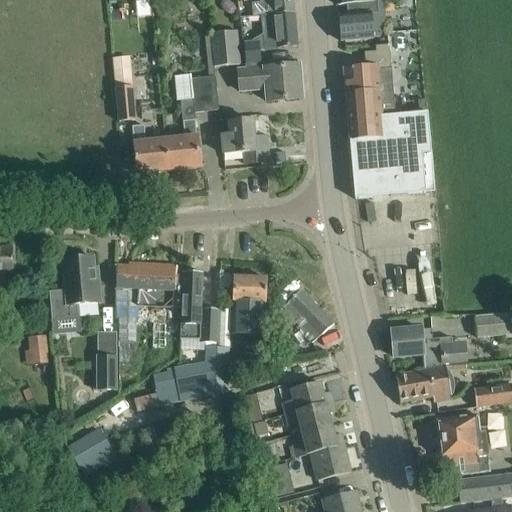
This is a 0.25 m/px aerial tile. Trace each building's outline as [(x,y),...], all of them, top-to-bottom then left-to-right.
[(253,9),(252,5),(252,0),(239,0),(241,10),(253,9)] [(252,5),(253,9),(254,18),(268,17),(295,14),(293,0),(266,0),(267,3),(252,5)] [(377,3),(347,6),(348,16),(339,17),(341,42),(373,39),(371,15),(378,14),(377,3)] [(295,14),(268,17),(272,50),(298,48),(295,14)] [(242,63),(241,43),(240,35),(212,39),(215,71),(243,69),(242,63)] [(252,44),(244,44),(246,64),(251,64),(259,63),(259,51),(258,43),(252,44)] [(365,69),(343,71),(355,200),(373,199),(425,194),(425,191),(434,191),(427,114),(395,117),(389,47),(376,47),(376,53),(364,54),(365,69)] [(116,89),(132,88),(129,60),(113,61),(116,89)] [(296,60),(276,62),(259,63),(251,64),(252,72),(241,73),(243,93),(266,91),(267,102),(302,99),(299,67),(297,67),(296,60)] [(184,138),(165,140),(168,173),(200,170),(194,113),(219,111),(216,80),(178,84),(184,138)] [(119,123),(135,122),(132,88),(116,89),(119,123)] [(224,167),(244,165),(269,163),(268,150),(256,151),(253,122),(228,124),(229,138),(221,138),(224,167)] [(168,173),(165,140),(145,143),(143,126),(132,128),(134,144),(133,144),(136,176),(168,173)] [(0,285),(5,286),(6,285),(2,284),(1,273),(13,272),(11,249),(0,249),(0,285)] [(62,261),(65,293),(51,295),(53,320),(79,318),(78,306),(100,304),(99,285),(95,285),(93,259),(62,261)] [(414,262),(420,306),(431,305),(425,261),(414,262)] [(114,319),(116,319),(114,343),(132,342),(137,291),(174,293),(175,269),(129,267),(129,270),(116,269),(114,319)] [(182,294),(180,351),(200,351),(200,344),(218,344),(219,311),(201,310),(202,274),(182,274),(182,294)] [(266,305),(266,300),(267,280),(233,279),(232,299),(231,336),(265,337),(266,305)] [(279,312),(293,326),(313,347),(334,326),(300,292),(279,312)] [(511,336),(511,315),(476,318),(478,339),(511,336)] [(424,371),(443,369),(443,365),(467,363),(466,351),(452,352),(451,340),(432,341),(431,330),(391,333),(393,358),(423,356),(424,371)] [(48,336),(28,338),(30,351),(25,352),(27,365),(50,362),(48,336)] [(228,350),(206,349),(205,378),(227,379),(228,350)] [(118,356),(97,356),(97,392),(118,392),(118,356)] [(445,369),(443,369),(415,374),(395,378),(400,405),(432,399),(433,404),(451,401),(445,369)] [(286,417),(333,405),(330,395),(323,396),(320,384),(291,392),(293,402),(282,405),(286,417)] [(511,386),(473,392),(476,409),(511,404),(511,386)] [(250,424),(255,423),(263,421),(257,395),(244,398),(250,424)] [(335,414),(333,405),(286,417),(288,427),(299,424),(302,437),(332,430),(328,416),(335,414)] [(458,420),(438,422),(443,462),(445,462),(447,478),(466,476),(490,473),(488,457),(482,458),(482,457),(477,417),(458,420)] [(255,423),(250,424),(252,436),(258,435),(255,423)] [(99,430),(68,448),(80,469),(111,450),(99,430)] [(332,430),(302,437),(304,445),(293,447),(296,459),(310,455),(311,459),(345,451),(341,436),(334,438),(332,430)] [(345,451),(311,459),(317,482),(350,474),(345,451)] [(276,498),(293,493),(286,465),(269,470),(276,498)] [(511,476),(458,483),(461,503),(511,497),(511,476)] [(324,511),(360,511),(356,493),(322,501),(324,511)]
